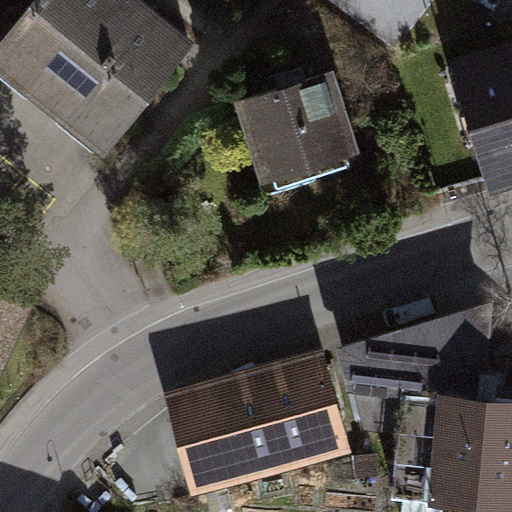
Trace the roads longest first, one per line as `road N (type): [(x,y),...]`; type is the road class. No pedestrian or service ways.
road 1 (tertiary): [(511,232),(144,363)]
road 2 (residential): [(144,363),(85,235),(0,198)]
road 3 (tertiary): [(144,363),(66,424),(0,510)]
